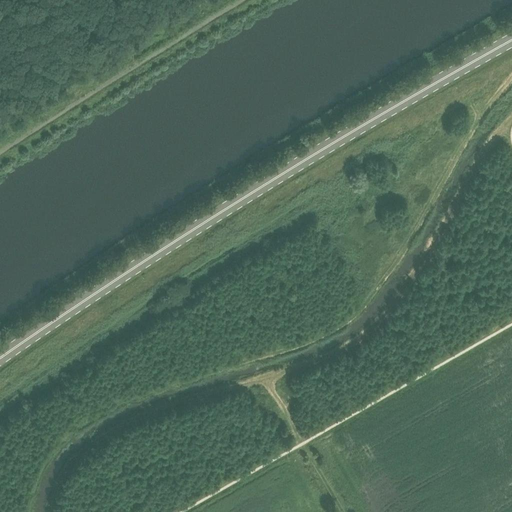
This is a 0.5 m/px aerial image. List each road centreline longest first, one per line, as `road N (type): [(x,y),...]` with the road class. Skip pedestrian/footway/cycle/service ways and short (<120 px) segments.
road 1 (primary): [(0,358),(261,184),(511,39)]
road 2 (track): [(0,153),(243,0)]
